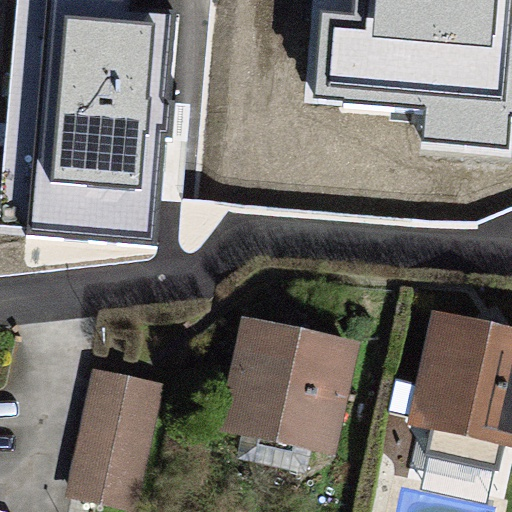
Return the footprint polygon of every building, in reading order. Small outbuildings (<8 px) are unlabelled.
[(511,111),(511,107),(511,0),(359,0),(358,14),(320,10),(313,94),(511,111)] [(201,61),(0,47),(0,199),(191,213),(201,61)] [(511,345),(433,322),(403,421),(509,452),(511,441),(511,345)] [(237,326),(217,434),(332,455),(352,347),(237,326)] [(86,377),(66,496),(130,506),(150,388),(86,377)]
